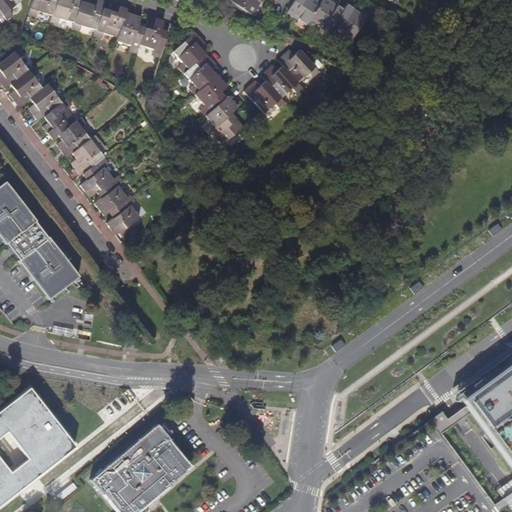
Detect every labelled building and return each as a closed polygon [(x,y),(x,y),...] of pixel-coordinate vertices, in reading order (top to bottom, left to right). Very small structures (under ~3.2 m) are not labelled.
[(0,0),(0,10),(3,15),(7,21),(12,16),(9,11),(21,1),(20,0),(0,0)] [(33,0),(28,15),(35,17),(37,11),(52,16),(57,0),(33,0)] [(57,0),(52,16),(50,22),(57,24),(59,18),(74,23),(81,1),(81,0),(57,0)] [(74,23),(72,29),(79,32),(81,26),(96,31),(103,8),(105,2),(99,0),(89,0),(89,3),(81,1),(74,23)] [(231,0),(230,2),(250,15),(259,2),(260,3),(262,0),(231,0)] [(294,0),(287,12),(306,25),(310,19),(329,32),(332,27),(352,40),(365,19),(352,11),(353,9),(347,5),(343,10),(337,6),(336,7),(324,0),(322,0),(320,4),(313,0),(294,0)] [(200,8),(209,11),(211,3),(203,1),(200,8)] [(96,31),(94,37),(101,39),(103,33),(118,37),(126,12),(127,9),(112,4),(110,10),(103,8),(96,31)] [(118,37),(117,40),(131,45),(130,51),(137,53),(139,45),(147,23),(140,21),(141,17),(126,12),(118,37)] [(164,21),(149,16),(147,23),(139,45),(155,50),(153,56),(160,58),(168,32),(161,30),(164,21)] [(206,44),(195,32),(174,52),(183,64),(179,68),(184,74),(206,54),(201,48),(206,44)] [(0,81),(5,89),(10,85),(29,70),(20,58),(25,54),(20,48),(7,58),(0,63),(0,71),(1,73),(0,73),(0,81)] [(284,55),(278,61),(282,66),(298,83),(310,73),(314,77),(319,72),(300,50),(294,55),(289,50),(284,55)] [(216,65),(206,54),(184,74),(194,85),(190,90),(194,95),(216,75),(212,70),(216,65)] [(20,107),(30,99),(44,88),(34,76),(39,72),(34,66),(29,70),(10,85),(15,90),(10,95),(20,107)] [(267,71),(261,76),(265,81),(281,99),(293,88),(297,93),(302,88),(298,83),(282,66),(277,71),(272,66),(267,71)] [(217,74),(216,75),(194,95),(205,107),(200,111),(205,116),(226,98),(221,93),(227,86),(217,74)] [(39,121),(44,117),(62,103),(52,91),(57,86),(53,81),(44,88),(30,99),(34,105),(29,109),(39,121)] [(255,81),(244,92),(264,114),(275,104),(280,108),(285,103),(281,99),(265,81),(260,86),(255,81)] [(227,96),(226,98),(205,116),(215,127),(211,132),(223,145),(243,126),(231,114),(238,108),(227,96)] [(53,140),(58,136),(76,121),(67,109),(72,105),(67,99),(62,103),(44,117),(48,123),(43,127),(53,140)] [(67,158),(72,154),(90,139),(81,127),(86,123),(82,117),(76,121),(58,136),(62,141),(57,146),(67,158)] [(81,176),(83,174),(104,158),(95,145),(100,141),(95,136),(90,139),(72,154),(76,159),(71,163),(81,176)] [(90,198),(97,193),(114,180),(104,167),(109,163),(104,158),(83,174),(87,180),(81,186),(90,198)] [(104,216),(109,213),(128,198),(118,185),(123,181),(118,176),(114,180),(97,193),(101,198),(94,204),(104,216)] [(48,299),(79,276),(5,180),(0,184),(0,236),(5,244),(6,243),(19,259),(18,260),(48,299)] [(107,224),(116,236),(139,218),(131,205),(135,202),(131,196),(128,198),(109,213),(113,219),(107,224)] [(86,333),(78,331),(77,340),(84,341),(86,333)] [(124,348),(137,350),(138,344),(125,342),(124,348)] [(511,349),(454,393),(459,399),(511,359),(511,349)] [(511,359),(459,399),(467,409),(511,470),(511,359)] [(189,396),(183,401),(189,409),(191,404),(193,402),(189,396)] [(136,511),(190,467),(167,440),(168,439),(156,425),(90,481),(102,495),(103,495),(117,511),(136,511)]
